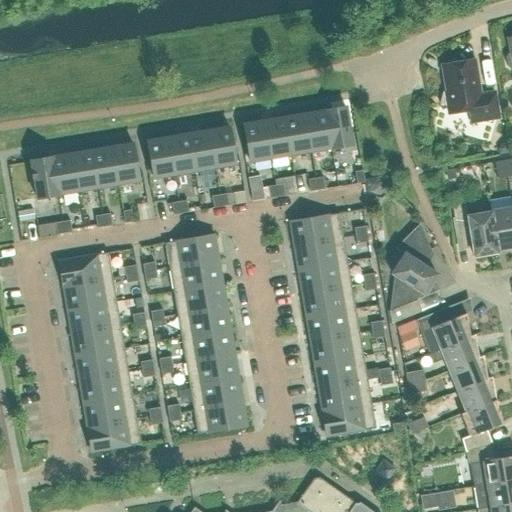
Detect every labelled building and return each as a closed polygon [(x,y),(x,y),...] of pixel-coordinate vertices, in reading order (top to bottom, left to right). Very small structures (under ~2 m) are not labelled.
[(443,93),(440,104),(447,106),(447,107),(448,115),(468,111),(470,123),(499,119),(494,92),(482,95),(481,94),(479,96),(478,96),(476,88),(479,84),(478,84),(474,60),(441,66),(446,92),(443,93)] [(331,148),(352,145),(345,107),(324,111),(331,148)] [(324,111),(304,114),(310,152),(331,148),(324,111)] [(310,152),(304,114),(284,118),(290,155),(310,152)] [(284,118),(264,121),(270,159),(290,155),(284,118)] [(249,162),(270,159),(264,121),(243,125),(249,162)] [(229,127),(208,131),(214,168),(235,165),(229,127)] [(214,168),(208,131),(188,134),(194,172),(214,168)] [(188,134),(167,138),(174,175),(194,172),(188,134)] [(153,179),(174,175),(167,138),(146,141),(153,179)] [(132,144),(111,147),(118,185),(139,181),(132,144)] [(118,185),(111,147),(91,151),(97,188),(118,185)] [(91,151),(71,154),(77,192),(97,188),(91,151)] [(71,154),(51,158),(57,195),(77,192),(71,154)] [(36,199),(57,195),(51,158),(30,161),(36,199)] [(497,180),(507,178),(504,161),(494,163),(497,180)] [(354,172),(356,184),(364,183),(364,179),(362,170),(354,172)] [(315,179),(317,191),(325,189),(323,177),(315,179)] [(315,179),(307,180),(309,192),(317,191),(315,179)] [(275,185),(277,197),(285,196),(282,184),(275,185)] [(269,199),(277,197),(275,185),(267,187),(269,199)] [(219,195),(221,207),(228,206),(226,194),(219,195)] [(213,208),(221,207),(219,195),(211,196),(213,208)] [(178,202),(180,214),(188,213),(186,201),(178,202)] [(173,215),(180,214),(178,202),(171,203),(173,215)] [(496,249),(490,212),(467,216),(465,204),(452,206),(457,235),(469,232),(473,257),(486,255),(485,252),(496,249)] [(502,250),(511,246),(511,208),(490,212),(496,249),(501,247),(502,250)] [(122,212),(124,224),(132,222),(130,210),(122,212)] [(110,214),(102,215),(104,227),(112,226),(110,214)] [(338,214),(289,222),(289,223),(293,247),(343,238),(338,214)] [(104,227),(102,215),(94,216),(96,228),(104,227)] [(69,221),(62,222),(64,234),(71,233),(69,221)] [(54,223),(56,235),(64,234),(62,222),(54,223)] [(417,225),(395,248),(394,249),(403,255),(391,274),(424,295),(433,281),(430,280),(435,274),(423,266),(427,260),(428,259),(431,255),(417,225)] [(353,228),(355,236),(367,234),(365,226),(353,228)] [(355,236),(356,244),(368,242),(367,234),(355,236)] [(218,260),(214,235),(164,244),(168,268),(218,260)] [(293,247),(297,270),(347,262),(343,238),(293,247)] [(58,262),(62,286),(112,278),(108,254),(108,253),(58,262)] [(218,260),(168,268),(172,292),(222,283),(218,260)] [(142,264),(143,272),(155,270),(154,262),(142,264)] [(351,286),(347,262),(297,270),(301,294),(351,286)] [(123,267),(125,275),(137,273),(135,265),(123,267)] [(143,272),(145,280),(157,278),(155,270),(143,272)] [(138,281),(137,273),(125,275),(126,283),(138,281)] [(361,276),(363,284),(375,282),(373,274),(361,276)] [(116,301),(112,278),(62,286),(66,310),(116,301)] [(363,284),(364,292),(376,290),(375,282),(363,284)] [(222,283),(172,292),(177,315),(226,307),(222,283)] [(301,294),(305,318),(355,309),(351,286),(301,294)] [(389,311),(391,324),(421,312),(417,300),(389,311)] [(70,333),(120,325),(116,301),(66,310),(70,333)] [(226,307),(177,315),(181,339),(230,331),(226,307)] [(286,331),(296,331),(296,310),(286,309),(286,331)] [(359,333),(355,309),(305,318),(309,341),(359,333)] [(150,312),(151,320),(163,318),(162,310),(150,312)] [(417,320),(425,342),(430,354),(469,337),(465,314),(445,322),(441,310),(417,320)] [(131,315),(133,323),(145,321),(143,313),(131,315)] [(165,326),(163,318),(151,320),(153,328),(165,326)] [(145,321),(133,323),(134,331),(146,329),(145,321)] [(369,323),(371,331),(383,329),(381,321),(369,323)] [(124,349),(120,325),(70,333),(75,357),(124,349)] [(371,331),(372,339),(384,337),(383,329),(371,331)] [(230,331),(181,339),(185,363),(234,354),(230,331)] [(309,341),(313,365),(363,357),(359,333),(309,341)] [(469,337),(430,354),(428,354),(432,364),(443,360),(448,371),(478,358),(474,335),(469,337)] [(75,357),(79,381),(128,372),(124,349),(75,357)] [(234,354),(185,363),(189,386),(238,378),(234,354)] [(487,379),(486,379),(482,356),(478,358),(448,371),(456,392),(487,379)] [(158,359),(159,367),(171,365),(170,357),(158,359)] [(367,380),(363,357),(313,365),(318,389),(367,380)] [(140,362),(141,370),(153,368),(152,360),(140,362)] [(161,375),(173,373),(171,365),(159,367),(161,375)] [(142,378),(154,376),(153,368),(141,370),(142,378)] [(377,370),(379,378),(391,376),(389,368),(377,370)] [(405,374),(407,384),(424,381),(422,371),(405,374)] [(132,396),(128,372),(79,381),(83,404),(132,396)] [(379,378),(380,386),(392,384),(391,376),(379,378)] [(491,377),(486,379),(487,379),(456,392),(465,412),(465,413),(495,401),(491,377)] [(238,378),(189,386),(193,410),(242,402),(238,378)] [(318,389),(322,412),(371,404),(367,380),(318,389)] [(424,381),(407,384),(409,394),(426,391),(424,381)] [(83,404),(87,428),(136,420),(132,396),(83,404)] [(500,424),(495,401),(465,413),(465,412),(460,414),(469,436),(461,440),(465,452),(491,444),(486,430),(500,424)] [(242,402),(193,410),(197,435),(246,426),(242,402)] [(166,406),(168,414),(180,412),(178,404),(166,406)] [(375,428),(371,404),(322,412),(326,437),(375,428)] [(148,410),(149,417),(161,415),(160,407),(148,410)] [(169,422),(181,420),(180,412),(168,414),(169,422)] [(150,425),(162,423),(161,415),(149,417),(150,425)] [(408,424),(411,434),(427,427),(423,418),(408,424)] [(140,444),(136,420),(87,428),(91,453),(140,444)] [(403,422),(398,423),(391,424),(393,433),(404,430),(403,422)] [(481,462),(485,484),(485,485),(511,480),(511,456),(494,459),(491,444),(465,452),(468,464),(481,462)] [(372,511),(358,502),(356,504),(316,476),(297,503),(280,506),(280,510),(271,511),(200,511),(194,508),(191,511),(372,511)] [(511,480),(485,485),(485,484),(473,486),(477,509),(511,503),(511,480)] [(421,506),(428,505),(439,504),(437,493),(420,496),(421,506)] [(511,511),(511,503),(477,509),(477,511),(511,511)]
